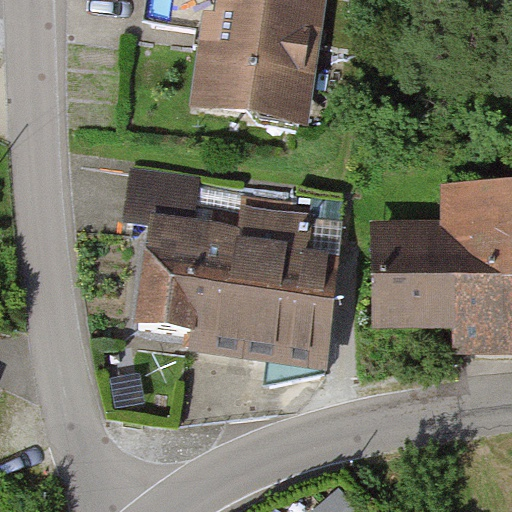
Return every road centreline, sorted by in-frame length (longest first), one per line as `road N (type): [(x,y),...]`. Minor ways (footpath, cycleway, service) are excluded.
road 1 (residential): [(130,511),(87,438),(67,374),(39,162),(32,0)]
road 2 (residential): [(511,419),(401,432),(302,457),(192,511)]
